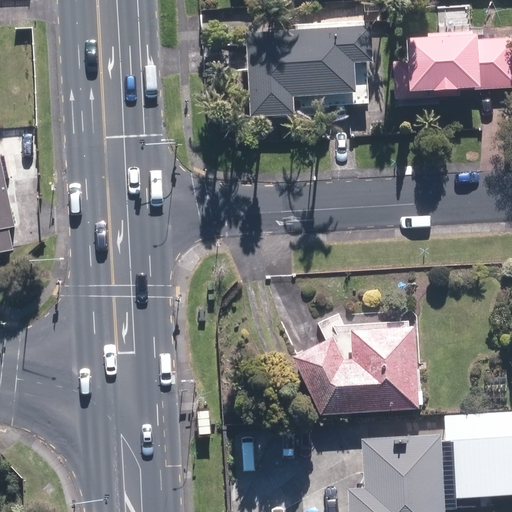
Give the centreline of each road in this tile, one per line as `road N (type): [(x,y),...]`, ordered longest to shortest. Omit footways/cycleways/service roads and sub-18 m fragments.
road 1 (residential): [(511,198),(124,221)]
road 2 (primary): [(110,0),(124,221)]
road 3 (primary): [(124,221),(130,398)]
road 4 (secondary): [(0,374),(130,398)]
